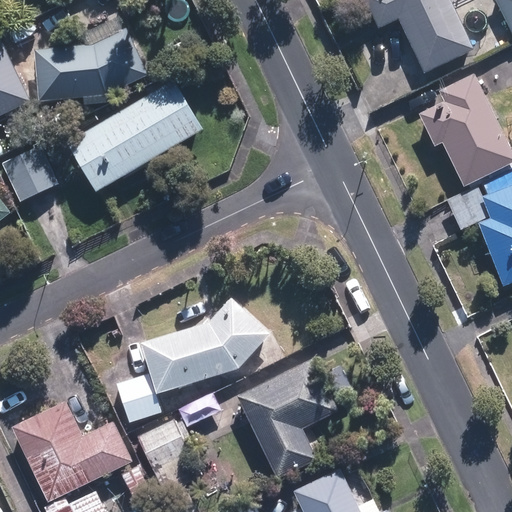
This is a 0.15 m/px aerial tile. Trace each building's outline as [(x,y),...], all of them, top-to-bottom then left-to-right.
[(247,0),(228,0),(251,48),(266,41),(247,0)] [(476,49),(453,0),(366,0),(380,29),(400,19),(425,73),(476,49)] [(507,39),(511,36),(511,0),(488,0),(507,39)] [(40,99),(107,93),(150,73),(128,28),(93,44),(35,50),(40,99)] [(178,63),(188,58),(180,41),(170,46),(178,63)] [(0,81),(10,77),(0,55),(0,81)] [(465,186),(511,163),(511,147),(476,74),(441,91),(446,101),(420,114),(436,147),(444,144),(465,186)] [(77,184),(90,181),(204,128),(175,77),(67,140),(77,184)] [(2,162),(21,201),(60,182),(41,144),(2,162)] [(449,200),(463,232),(479,225),(506,288),(511,285),(511,188),(484,201),(479,188),(449,200)] [(0,218),(11,210),(0,196),(0,218)] [(110,207),(100,212),(107,227),(118,221),(110,207)] [(272,331),(232,295),(210,320),(142,340),(158,392),(239,367),(243,363),(272,331)] [(279,477),(319,458),(304,427),(340,410),(314,357),(238,393),(279,477)] [(130,421),(163,410),(151,371),(118,381),(130,421)] [(134,459),(114,420),(84,434),(67,399),(12,425),(48,501),(134,459)] [(202,476),(174,418),(138,435),(165,492),(202,476)] [(152,486),(141,463),(122,472),(133,495),(152,486)] [(390,511),(389,508),(381,511),(374,497),(359,505),(341,467),(293,490),(301,506),(288,511),(257,511),(254,504),(238,511),(390,511)] [(140,511),(139,509),(132,511),(107,511),(97,490),(70,502),(67,495),(46,505),(48,511),(140,511)]
